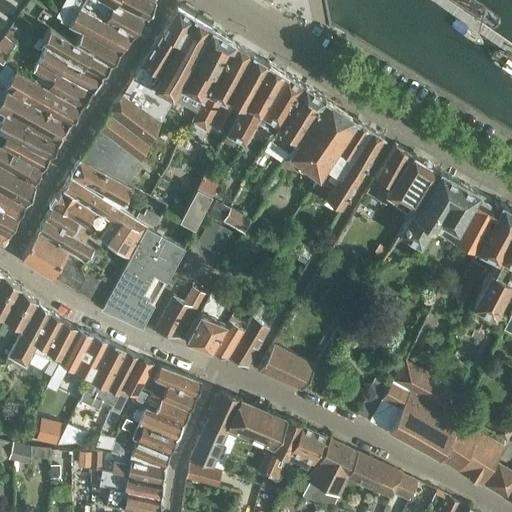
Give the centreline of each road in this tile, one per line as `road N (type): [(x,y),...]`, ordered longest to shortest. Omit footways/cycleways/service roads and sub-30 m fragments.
road 1 (residential): [(6,259),(84,118),(164,0)]
road 2 (residential): [(241,375),(401,119)]
road 3 (residential): [(241,375),(510,511)]
road 4 (residential): [(6,259),(80,310),(218,366)]
road 5 (residential): [(401,119),(216,0)]
road 6 (residential): [(218,366),(172,473),(169,511)]
road 7 (residential): [(401,119),(511,181)]
